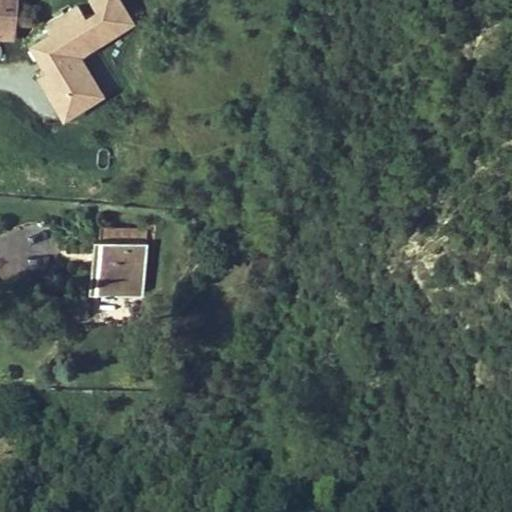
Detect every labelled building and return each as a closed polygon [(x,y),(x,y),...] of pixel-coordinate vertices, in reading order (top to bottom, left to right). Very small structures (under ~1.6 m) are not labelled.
[(0,0),(0,35),(11,36),(14,0),(0,0)] [(102,7),(99,30),(121,32),(141,34),(143,11),(112,8),(102,7)] [(94,53),(100,53),(99,67),(117,69),(117,61),(121,32),(99,30),(96,30),(94,53)] [(139,60),(141,34),(121,32),(117,61),(139,63),(139,60)] [(95,291),(142,295),(147,229),(100,225),(99,237),(95,291)] [(88,290),(95,291),(99,237),(93,237),(88,290)] [(57,311),(58,297),(41,296),(40,310),(57,311)] [(153,392),(166,393),(167,386),(168,380),(156,378),(153,392)]
